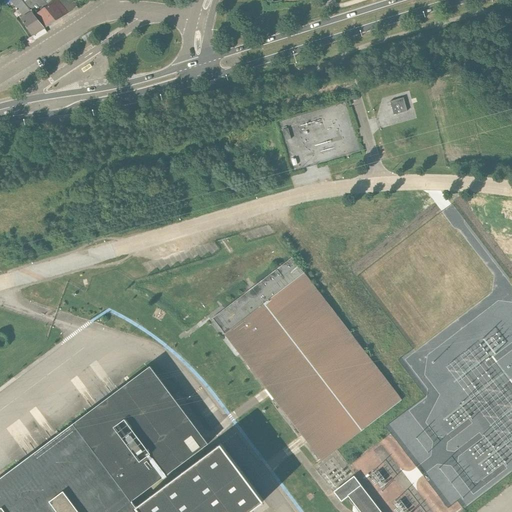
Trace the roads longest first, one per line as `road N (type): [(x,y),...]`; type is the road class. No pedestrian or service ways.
road 1 (unclassified): [(0,283),(307,193),(381,183)]
road 2 (primary): [(202,79),(462,0)]
road 3 (primary): [(0,121),(202,79)]
road 4 (primary): [(395,0),(208,59)]
road 5 (primary): [(189,64),(0,106)]
road 6 (unknown): [(433,181),(511,323)]
road 7 (unclassified): [(381,183),(511,190)]
